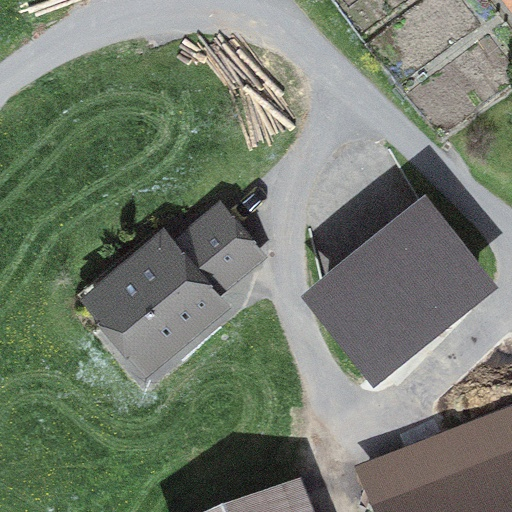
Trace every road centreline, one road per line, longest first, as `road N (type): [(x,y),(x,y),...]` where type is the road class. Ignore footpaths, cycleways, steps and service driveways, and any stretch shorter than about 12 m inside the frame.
road 1 (track): [(511,225),(470,201),(281,35),(211,10),(110,12),(45,38),(0,71)]
road 2 (track): [(346,417),(303,340),(274,260),(280,183),(336,87)]
